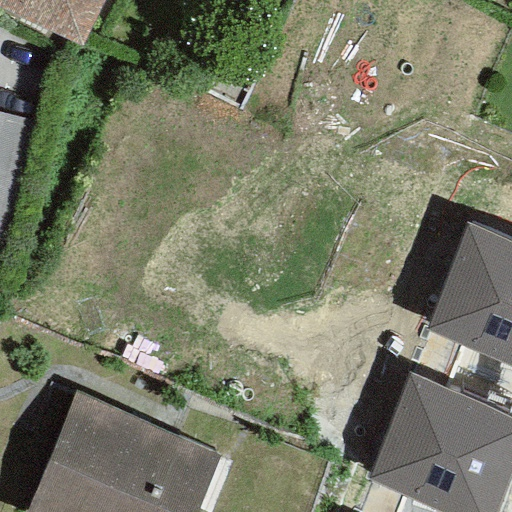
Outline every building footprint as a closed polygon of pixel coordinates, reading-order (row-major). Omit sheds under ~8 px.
[(0,0),(0,8),(80,46),(101,0),(0,0)] [(0,102),(0,245),(34,111),(0,102)] [(511,242),(468,223),(422,327),(511,367),(511,242)] [(493,511),(511,470),(511,420),(409,376),(364,482),(435,511),(493,511)] [(210,511),(226,481),(86,412),(36,511),(210,511)]
